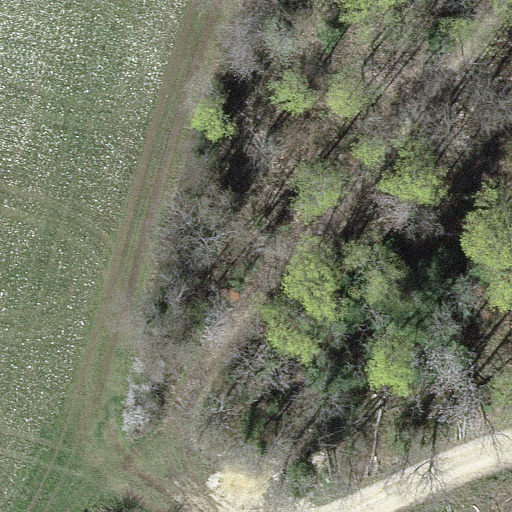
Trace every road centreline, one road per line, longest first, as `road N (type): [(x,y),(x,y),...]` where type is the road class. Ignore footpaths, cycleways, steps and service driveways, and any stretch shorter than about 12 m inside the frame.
road 1 (track): [(212,511),(148,471),(144,448),(511,40)]
road 2 (track): [(511,447),(471,454),(351,511)]
